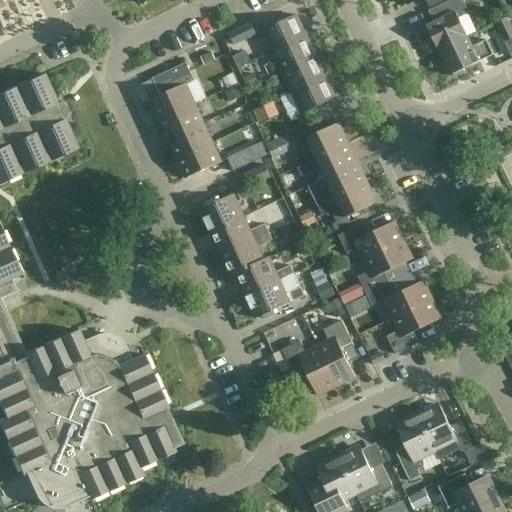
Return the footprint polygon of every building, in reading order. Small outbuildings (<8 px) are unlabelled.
[(404,0),(408,5),(418,0),(425,0),(430,9),(447,0),(404,0)] [(463,0),(452,0),(428,11),(434,22),(426,26),(438,51),(467,37),(459,19),(470,13),(463,0)] [(273,52),(305,37),(295,15),(263,31),(273,52)] [(511,27),(507,18),(496,24),(510,50),(511,54),(511,27)] [(234,47),(257,36),(251,24),(229,35),(234,47)] [(283,73),(315,57),(305,37),(273,52),(283,73)] [(438,51),(451,76),(494,55),(486,40),(472,47),(467,37),(438,51)] [(315,57),(283,73),(293,93),(325,78),(315,57)] [(159,121),(195,104),(187,85),(194,82),(186,64),(152,79),(160,96),(149,101),(159,121)] [(215,78),(222,91),(233,86),(226,72),(215,78)] [(0,427),(22,475),(41,467),(46,478),(69,487),(80,482),(89,501),(142,476),(139,469),(174,453),(173,450),(183,445),(143,355),(120,366),(114,353),(100,347),(87,353),(77,330),(25,354),(0,300),(16,293),(10,280),(20,275),(0,229),(0,184),(77,149),(64,121),(68,119),(70,115),(64,104),(60,102),(56,103),(43,75),(0,94),(0,427)] [(325,78),(293,93),(303,114),(335,99),(325,78)] [(278,115),(273,102),(253,110),(259,124),(278,115)] [(167,141),(204,124),(195,104),(159,121),(167,141)] [(176,160),(213,143),(204,124),(167,141),(176,160)] [(298,158),(302,166),(348,144),(339,124),(307,139),(313,151),(298,158)] [(273,159),(297,148),(291,134),(266,145),(273,159)] [(213,143),(176,160),(185,180),(222,163),(213,143)] [(301,177),(306,175),(321,167),(326,178),(358,163),(348,144),(302,166),(297,168),(301,177)] [(264,163),(242,173),(249,188),(271,178),(264,163)] [(321,205),(367,183),(358,163),(326,178),(332,190),(317,197),(321,205)] [(236,173),(218,174),(218,183),(236,182),(236,173)] [(339,222),(342,228),(351,224),(348,217),(377,203),(367,183),(321,205),(318,207),(322,216),(332,211),(337,223),(339,222)] [(241,201),(252,196),(248,188),(238,193),(241,201)] [(210,233),(244,218),(233,195),(200,211),(210,233)] [(296,227),(311,221),(306,210),(292,217),(296,227)] [(244,218),(210,233),(216,247),(212,249),(216,257),(269,233),(265,224),(249,231),(244,218)] [(361,225),(338,236),(347,254),(359,248),(365,260),(404,241),(395,222),(367,236),(361,225)] [(224,263),(224,265),(230,278),(234,276),(234,275),(269,259),(269,258),(263,261),(257,247),(272,241),(269,233),(216,257),(219,265),(224,263)] [(367,296),(390,284),(385,273),(413,260),(404,241),(365,260),(370,271),(358,277),(367,296)] [(291,265),(275,272),(269,259),(234,275),(234,276),(240,288),(236,290),(240,299),(244,297),(245,297),(279,281),(295,274),(291,265)] [(289,303),(279,281),(245,297),(256,319),(289,303)] [(394,319),(433,300),(424,281),(395,295),(390,284),(367,296),(372,307),(383,301),(383,302),(385,301),(394,319)] [(345,306),(367,296),(361,283),(339,294),(345,306)] [(304,296),(300,288),(290,293),(293,301),(304,296)] [(329,304),(333,313),(344,308),(340,299),(329,304)] [(413,332),(442,319),(433,300),(394,319),(399,331),(386,337),(395,355),(419,343),(413,332)] [(367,310),(346,321),(353,335),(374,325),(367,310)] [(318,348),(337,387),(356,378),(342,350),(353,345),(341,321),(323,330),(329,343),(318,348)] [(318,396),(337,387),(318,348),(306,354),(300,341),(282,350),(293,373),(304,368),(318,396)] [(370,358),(374,366),(385,361),(381,353),(370,358)] [(417,414),(435,450),(447,444),(454,453),(460,450),(462,453),(473,448),(460,421),(450,426),(439,405),(431,409),(430,407),(417,414)] [(435,450),(417,414),(404,420),(405,422),(396,426),(406,447),(396,453),(410,481),(421,476),(418,470),(424,467),(422,456),(435,450)] [(338,456),(355,493),(368,487),(375,496),(393,487),(381,464),(371,469),(360,448),(352,452),(351,450),(338,456)] [(355,493),(338,456),(325,463),(326,465),(317,469),(327,490),(316,495),(324,511),(341,511),(345,510),(343,499),(355,493)] [(462,511),(469,511),(498,498),(487,477),(470,485),(465,474),(438,487),(448,509),(458,504),(462,511)] [(415,511),(431,503),(424,491),(408,499),(415,511)] [(504,511),(498,498),(469,511),(504,511)]
